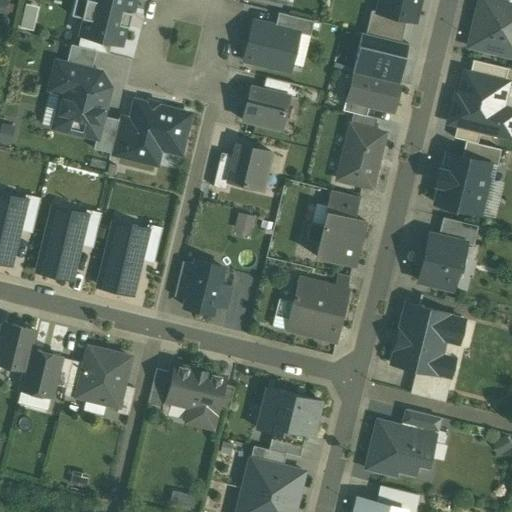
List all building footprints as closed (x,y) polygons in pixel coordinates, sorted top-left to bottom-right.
[(85,0),(81,18),(84,18),(80,34),(121,44),(125,26),(128,27),(134,0),(85,0)] [(380,0),(378,13),(406,19),(414,21),(418,0),(380,0)] [(511,4),(507,3),(495,0),(479,0),(468,47),(511,57),(511,4)] [(24,4),(20,26),(30,28),(34,6),(24,4)] [(406,19),(378,13),(371,11),(366,34),(400,43),(406,19)] [(313,22),(278,13),(275,27),(298,33),(309,36),(313,22)] [(275,27),(253,22),(244,60),(289,71),(298,33),(275,27)] [(400,43),(366,34),(362,33),(352,72),(354,73),(398,84),(408,45),(400,43)] [(96,51),(70,45),(65,64),(91,70),(96,51)] [(65,64),(56,61),(49,89),(61,93),(53,127),(95,138),(97,138),(102,116),(109,87),(101,73),(91,70),(65,64)] [(504,83),(507,69),(473,61),(469,74),(504,83)] [(398,84),(354,73),(348,100),(369,105),(392,111),(398,84)] [(469,74),(464,73),(458,99),(461,100),(460,107),(454,106),(449,123),(457,125),(481,130),(511,138),(511,133),(511,111),(500,108),(506,83),(504,83),(469,74)] [(262,89),(251,87),(247,102),(246,101),(241,120),(280,130),(288,97),(296,99),(299,86),(265,78),(262,89)] [(348,100),(345,99),(342,111),(353,113),(366,117),(369,105),(348,100)] [(189,115),(135,101),(130,120),(130,121),(122,156),(146,162),(149,152),(155,148),(180,153),(189,115)] [(366,117),(353,113),(350,125),(373,131),(376,119),(366,117)] [(102,116),(97,138),(95,138),(93,149),(110,153),(118,120),(102,116)] [(130,121),(118,118),(118,120),(110,153),(122,156),(130,121)] [(373,131),(350,125),(337,179),(371,188),(384,133),(373,131)] [(481,130),(457,125),(454,138),(465,141),(477,144),(481,130)] [(477,144),(465,141),(461,156),(489,163),(489,164),(496,166),(500,150),(477,144)] [(271,152),(251,147),(251,148),(235,144),(233,156),(221,153),(212,187),(226,190),(228,182),(261,190),(271,152)] [(461,156),(447,153),(442,171),(438,170),(435,184),(439,185),(434,203),(479,214),(487,179),(485,179),(489,164),(489,163),(461,156)] [(358,197),(331,190),(326,212),(353,218),(358,197)] [(40,198),(25,194),(23,202),(24,202),(18,229),(31,233),(40,198)] [(8,204),(0,202),(0,261),(9,264),(18,229),(24,202),(23,202),(10,198),(8,204)] [(85,217),(78,244),(92,248),(101,213),(86,209),(84,217),(85,217)] [(353,218),(326,212),(323,226),(309,222),(305,240),(318,243),(315,256),(354,266),(365,221),(353,218)] [(69,219),(51,215),(37,271),(70,279),(78,244),(85,217),(84,217),(70,213),(69,219)] [(477,226),(442,218),(438,236),(459,241),(459,243),(473,246),(477,226)] [(161,228),(147,224),(145,231),(146,232),(139,259),(153,263),(161,228)] [(130,234),(112,230),(98,286),(131,294),(139,259),(146,232),(145,231),(131,228),(130,234)] [(438,236),(430,234),(426,249),(419,248),(415,264),(422,266),(418,281),(452,289),(455,276),(461,277),(466,257),(456,255),(459,243),(459,241),(438,236)] [(222,267),(196,260),(195,264),(187,299),(186,299),(184,307),(210,313),(222,267)] [(195,264),(182,261),(174,296),(186,299),(187,299),(195,264)] [(349,277),(336,274),(334,286),(346,289),(349,277)] [(334,286),(299,277),(286,330),(335,342),(348,289),(334,286)] [(449,314),(406,303),(391,364),(415,370),(434,374),(435,373),(443,339),(459,343),(464,320),(449,316),(449,314)] [(34,330),(3,323),(0,334),(0,363),(24,369),(29,350),(34,330)] [(130,357),(88,346),(83,363),(75,396),(118,407),(123,385),(130,357)] [(60,357),(29,350),(24,369),(20,389),(51,396),(53,385),(60,357)] [(72,360),(60,357),(53,385),(65,388),(72,360)] [(83,363),(72,360),(65,388),(63,395),(75,398),(75,396),(83,363)] [(224,377),(175,366),(166,401),(177,403),(183,400),(189,410),(186,421),(211,427),(216,408),(222,384),(224,377)] [(167,372),(156,369),(147,404),(159,407),(167,372)] [(434,374),(415,370),(409,393),(444,402),(450,377),(435,373),(434,374)] [(234,387),(222,384),(216,408),(228,411),(234,387)] [(134,388),(123,385),(118,407),(116,413),(128,415),(134,388)] [(321,400),(267,387),(257,429),(272,433),(279,435),(280,429),(305,435),(312,437),(321,400)] [(439,417),(406,409),(402,426),(402,427),(435,435),(439,417)] [(402,426),(376,420),(365,468),(395,476),(396,470),(414,475),(416,465),(427,467),(435,435),(402,427),(402,426)] [(300,458),(304,441),(305,435),(280,429),(279,435),(272,433),(268,450),(285,454),(300,458)] [(253,446),(250,458),(282,467),(285,454),(268,450),(253,446)] [(250,458),(242,488),(296,502),(304,472),(282,467),(250,458)] [(73,473),(70,483),(85,487),(88,477),(73,473)] [(411,511),(416,494),(381,485),(377,503),(404,509),(403,511),(405,511),(411,511)] [(242,488),(236,511),(293,511),(296,502),(242,488)] [(172,491),(168,503),(191,509),(194,497),(172,491)] [(377,503),(357,498),(353,511),(403,511),(404,509),(377,503)]
